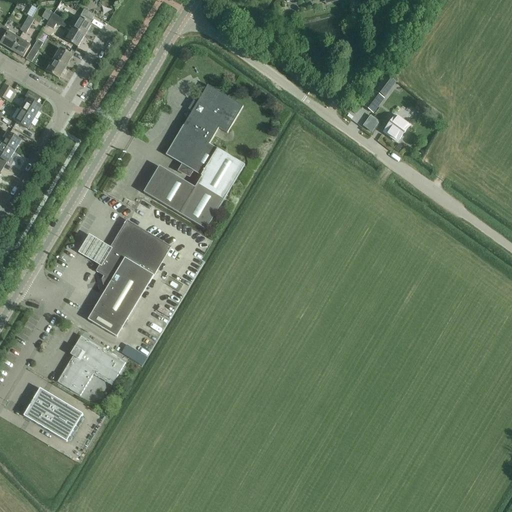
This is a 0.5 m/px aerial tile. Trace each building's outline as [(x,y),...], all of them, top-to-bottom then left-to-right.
[(110,17),(118,5),(112,2),(105,14),(110,17)] [(66,3),(61,11),(77,21),(82,12),(66,3)] [(91,22),(94,16),(84,10),(80,16),(91,22)] [(53,29),(56,24),(60,18),(53,14),(46,25),(53,29)] [(30,27),(34,20),(29,16),(24,24),(30,27)] [(56,24),(64,28),(68,22),(60,18),(56,24)] [(84,36),(91,25),(79,18),(72,29),(84,36)] [(26,34),(30,27),(24,24),(20,31),(23,32),(26,34)] [(12,51),(19,39),(8,32),(9,30),(4,27),(0,33),(0,41),(2,42),(0,44),(12,51)] [(84,36),(72,29),(68,36),(65,34),(62,39),(67,41),(78,48),(84,36)] [(12,51),(23,58),(30,46),(19,39),(12,51)] [(38,51),(43,43),(37,40),(33,48),(38,51)] [(38,51),(33,48),(31,51),(26,59),(31,63),(34,58),(36,55),(38,51)] [(53,60),(65,68),(72,56),(60,49),(53,60)] [(59,79),(65,68),(53,60),(46,72),(59,79)] [(396,83),(387,76),(375,91),(385,98),(396,83)] [(0,97),(7,102),(14,91),(4,85),(0,90),(0,97)] [(159,167),(143,193),(206,230),(244,165),(209,144),(218,128),(227,133),(243,107),(208,86),(197,103),(193,101),(188,110),(192,112),(166,155),(201,177),(194,188),(159,167)] [(374,92),(363,106),(373,113),(384,99),(374,92)] [(35,118),(41,107),(28,99),(21,110),(35,118)] [(28,130),(35,118),(21,110),(14,121),(28,130)] [(396,116),(384,133),(398,143),(410,126),(396,116)] [(14,153),(21,141),(7,133),(0,144),(14,153)] [(0,158),(7,163),(14,153),(0,144),(0,158)] [(106,278),(104,280),(106,285),(108,286),(93,312),(88,320),(117,338),(122,329),(171,248),(135,226),(127,221),(109,250),(107,249),(105,250),(98,261),(99,263),(101,264),(96,272),(106,278)] [(89,233),(78,251),(101,265),(112,247),(89,233)] [(172,296),(182,286),(177,281),(167,291),(172,296)] [(111,386),(125,363),(90,342),(81,337),(75,347),(70,355),(73,357),(57,383),(80,396),(93,375),(111,386)] [(133,349),(131,358),(147,363),(150,355),(133,349)] [(66,442),(83,415),(40,389),(34,399),(30,402),(30,406),(23,416),(66,442)] [(3,421),(0,425),(0,439),(5,443),(14,428),(3,421)]
